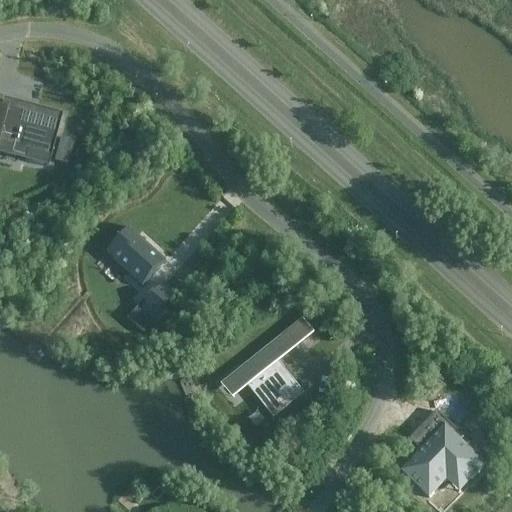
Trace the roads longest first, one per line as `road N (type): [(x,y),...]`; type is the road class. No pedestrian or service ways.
road 1 (residential): [(0,35),(76,35),(139,69),(240,190),(371,306),(384,348),(382,392),(344,475),(316,511)]
road 2 (tertiary): [(143,0),(511,330)]
road 3 (tertiary): [(511,299),(177,0)]
